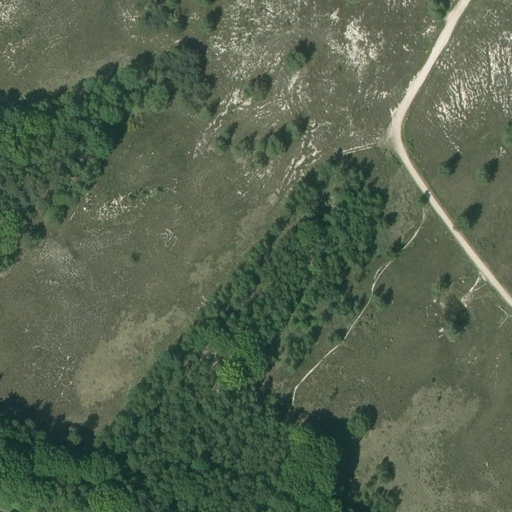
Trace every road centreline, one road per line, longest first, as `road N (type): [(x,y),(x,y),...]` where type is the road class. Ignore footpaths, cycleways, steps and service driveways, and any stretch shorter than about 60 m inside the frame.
road 1 (track): [(430,197),(389,129),(464,0)]
road 2 (track): [(511,301),(430,197)]
